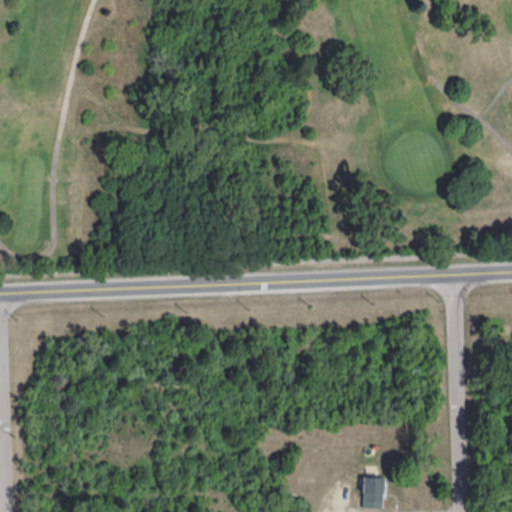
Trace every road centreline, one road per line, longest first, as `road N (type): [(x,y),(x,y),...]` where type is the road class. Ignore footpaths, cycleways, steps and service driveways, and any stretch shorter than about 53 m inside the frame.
road 1 (tertiary): [(0,291),(511,267)]
road 2 (residential): [(462,511),(457,269)]
road 3 (residential): [(6,511),(2,291)]
